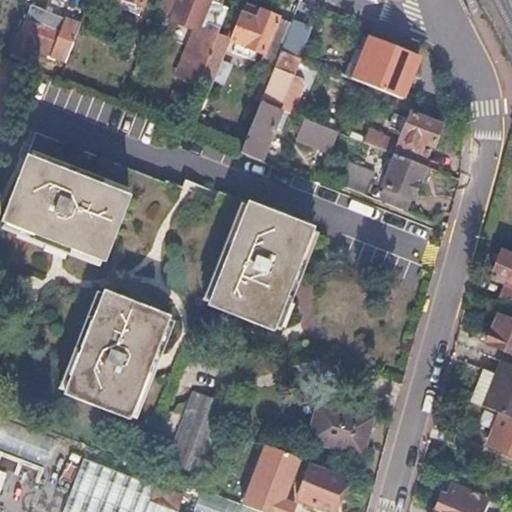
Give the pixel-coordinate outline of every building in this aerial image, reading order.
[(122,0),(116,15),(136,22),(143,4),(141,3),(142,0),(122,0)] [(208,0),(207,0),(176,0),(169,19),(198,31),(200,27),(216,34),(227,7),(221,5),(222,0),(208,0)] [(166,6),(161,3),(154,20),(159,22),(166,6)] [(292,22),(246,4),(232,40),(246,45),(245,48),(275,59),(280,49),(292,22)] [(50,14),(31,6),(15,44),(30,50),(31,47),(65,60),(80,22),(67,16),(61,31),(46,24),(50,14)] [(310,25),(295,19),(284,44),(300,51),(310,25)] [(222,39),(215,36),(210,49),(204,66),(210,69),(222,39)] [(204,66),(210,49),(198,44),(186,72),(199,78),(204,66)] [(301,57),(280,49),(275,59),(260,99),(279,107),(301,57)] [(393,57),(371,49),(365,64),(370,65),(365,79),(401,94),(416,56),(396,49),(393,57)] [(279,107),(260,99),(238,150),(259,159),(281,108),(279,107)] [(398,141),(369,129),(364,141),(394,153),(419,164),(424,151),(419,149),(422,142),(430,145),(439,123),(410,111),(398,141)] [(337,131),(304,117),(296,137),(330,151),(337,131)] [(419,164),(394,153),(381,185),(412,197),(424,166),(419,164)] [(133,199),(28,159),(4,223),(60,246),(107,265),(133,199)] [(371,180),(348,171),(342,186),(365,195),(371,180)] [(311,229),(245,205),(207,308),(274,332),(293,277),(311,229)] [(511,253),(501,249),(490,275),(506,281),(498,304),(511,309),(511,253)] [(172,318),(107,292),(67,395),(134,421),(157,359),(172,318)] [(511,319),(495,313),(483,341),(511,353),(511,319)] [(511,364),(501,360),(495,375),(482,369),(468,400),(498,413),(511,418),(511,364)] [(174,449),(207,456),(219,398),(187,391),(174,449)] [(373,418),(319,402),(310,439),(364,454),(373,418)] [(511,418),(498,413),(486,444),(511,454),(511,418)] [(0,418),(0,449),(45,466),(56,439),(0,418)] [(181,495),(81,456),(60,511),(182,511),(175,509),(181,495)] [(344,480),(289,460),(277,492),(332,511),(344,480)] [(480,511),(486,498),(450,483),(448,489),(446,494),(442,492),(433,511),(480,511)]
